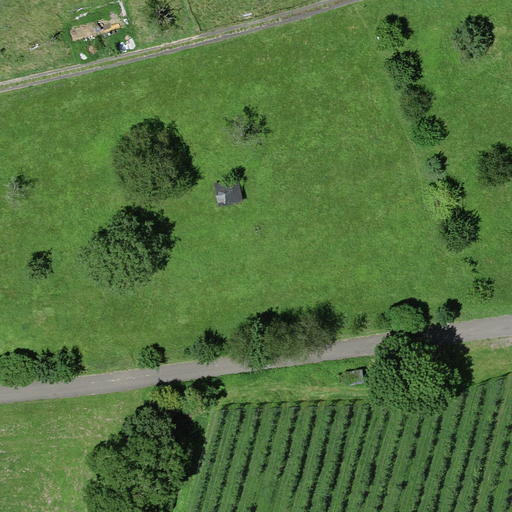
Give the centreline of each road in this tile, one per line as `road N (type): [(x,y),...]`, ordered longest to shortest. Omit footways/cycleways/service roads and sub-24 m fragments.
road 1 (residential): [(511,319),(0,391)]
road 2 (track): [(342,0),(0,87)]
